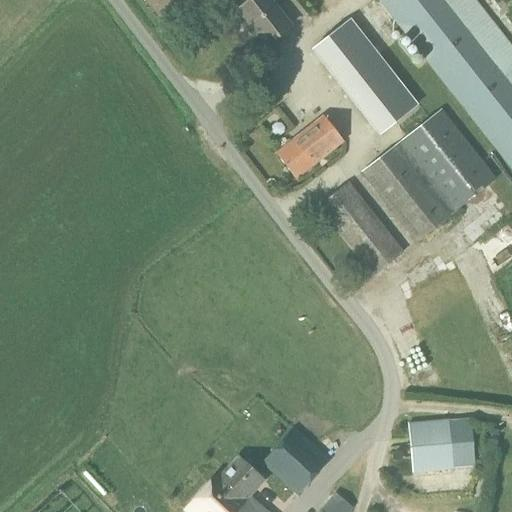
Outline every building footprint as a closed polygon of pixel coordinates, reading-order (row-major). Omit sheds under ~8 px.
[(290,27),(269,0),(251,0),(238,10),(257,34),(254,37),(263,48),(290,27)] [(378,0),(448,89),(511,169),(511,48),(474,0),(378,0)] [(312,50),(379,135),(417,106),(350,21),(312,50)] [(296,179),(342,142),(322,118),(276,154),(296,179)] [(372,278),(404,253),(348,182),(317,209),(372,278)] [(511,240),(499,225),(472,246),(490,269),(511,252),(511,240)] [(491,361),(511,356),(511,336),(511,333),(485,339),(491,361)] [(208,440),(198,416),(176,426),(186,449),(208,440)] [(474,427),(450,429),(449,419),(409,423),(413,474),(453,470),(453,461),(465,460),(464,445),(475,444),(474,427)] [(294,427),(261,464),(297,496),(329,461),(294,427)] [(265,511),(250,498),(264,482),(237,458),(223,474),(221,472),(187,510),(188,511),(265,511)] [(320,511),(340,511),(329,501),(320,511)]
